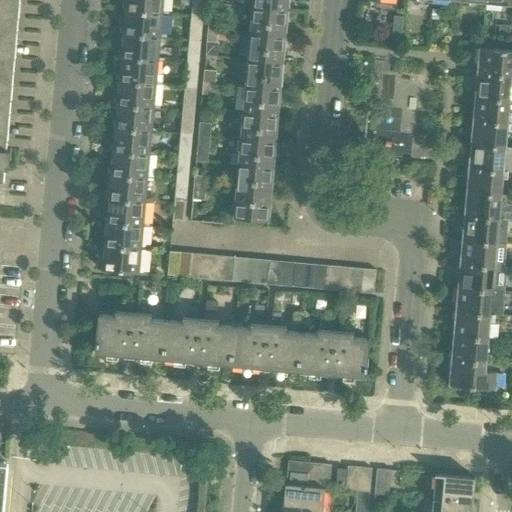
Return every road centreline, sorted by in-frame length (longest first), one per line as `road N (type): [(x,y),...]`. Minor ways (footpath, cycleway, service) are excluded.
road 1 (residential): [(397,433),(413,248),(398,227),(319,215),(337,0)]
road 2 (residential): [(43,400),(75,0)]
road 3 (residential): [(43,400),(250,419)]
road 4 (residential): [(250,419),(397,433)]
